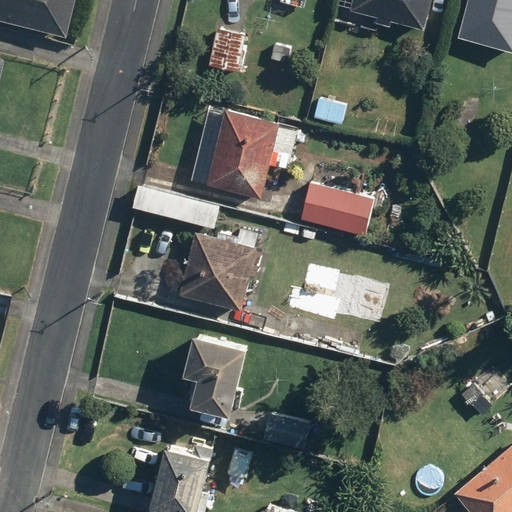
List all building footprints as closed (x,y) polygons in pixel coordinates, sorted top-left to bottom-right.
[(0,0),(0,16),(67,33),(74,0),(0,0)] [(359,0),(358,8),(430,24),(434,0),(359,0)] [(511,0),(472,0),(465,32),(511,42),(511,0)] [(220,25),(212,61),(242,68),(250,32),(220,25)] [(305,122),(229,105),(213,102),(197,177),(213,181),(272,193),(280,157),(297,161),(305,122)] [(383,191),(307,176),(299,217),(375,232),(383,191)] [(265,229),(244,225),(242,233),(199,226),(187,293),(247,303),(252,271),(266,274),(269,255),(260,253),(265,229)] [(335,308),(289,298),(282,329),(328,339),(335,308)] [(203,370),(198,398),(241,407),(254,340),(199,329),(192,368),(203,370)] [(308,414),(260,404),(254,434),(303,443),(308,414)] [(221,448),(170,438),(158,498),(210,508),(221,448)] [(511,511),(511,443),(459,486),(480,511),(511,511)]
